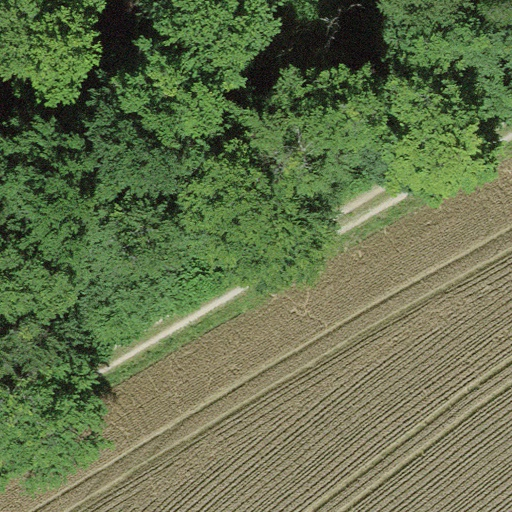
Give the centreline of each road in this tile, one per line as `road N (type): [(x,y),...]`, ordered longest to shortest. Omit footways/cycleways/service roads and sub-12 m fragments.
road 1 (track): [(511,125),(0,416)]
road 2 (track): [(0,141),(131,0)]
